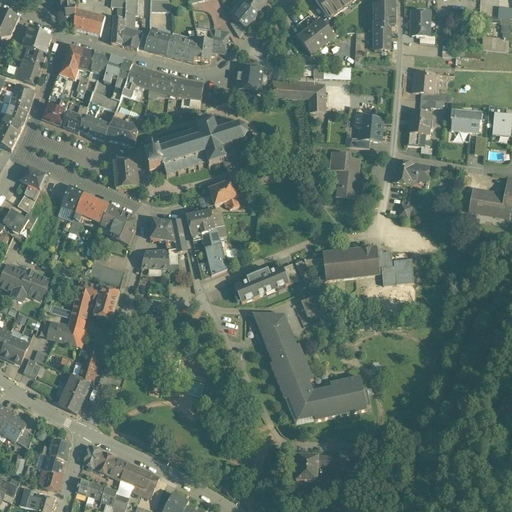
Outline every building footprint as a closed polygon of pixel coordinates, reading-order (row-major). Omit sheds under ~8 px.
[(71,0),(61,0),(62,9),(66,8),(67,21),(70,27),(73,30),(74,31),(76,12),(76,8),(71,8),(70,1),(72,1),(71,0)] [(126,0),(112,0),(111,9),(126,11),(126,0)] [(151,0),(126,0),(126,11),(126,14),(124,30),(134,33),(136,8),(135,6),(152,6),(151,0)] [(246,0),(244,3),(246,5),(259,16),(271,0),(246,0)] [(314,0),(328,19),(330,22),(330,21),(331,21),(330,21),(358,0),(314,0)] [(395,0),(385,0),(385,8),(375,8),(375,53),(390,54),(390,32),(395,32),(395,0)] [(169,2),(152,1),(152,6),(152,14),(171,14),(169,2)] [(246,5),(233,20),(234,21),(247,31),(259,16),(246,5)] [(482,52),(508,53),(510,21),(511,21),(511,9),(498,8),(498,19),(502,19),(500,38),(483,37),(482,52)] [(20,20),(0,11),(0,41),(2,43),(11,39),(20,20)] [(105,20),(76,12),(74,31),(74,32),(100,39),(105,20)] [(118,21),(114,20),(111,46),(122,49),(124,30),(126,14),(119,13),(118,21)] [(429,14),(412,14),(412,38),(429,38),(429,14)] [(340,36),(330,21),(330,22),(328,19),(323,23),(335,40),(340,36)] [(247,31),(234,21),(231,25),(240,39),(247,31)] [(322,22),(306,34),(305,33),(297,39),(311,58),(335,40),(323,23),(322,22)] [(52,39),(30,28),(23,49),(28,50),(24,62),(42,68),(52,39)] [(134,33),(124,30),(122,49),(137,52),(144,35),(134,33)] [(229,35),(196,31),(197,41),(197,42),(196,45),(194,61),(195,61),(210,63),(211,53),(226,55),(229,35)] [(172,39),(152,33),(145,52),(167,58),(172,39)] [(367,35),(357,35),(355,70),(366,70),(368,41),(367,41),(367,35)] [(196,45),(172,39),(167,58),(194,65),(195,61),(194,61),(196,45)] [(85,52),(70,48),(60,77),(69,80),(76,83),(79,72),(85,52)] [(454,48),(443,48),(443,59),(454,60),(454,48)] [(9,53),(0,50),(0,57),(7,60),(9,53)] [(481,52),(457,50),(456,58),(480,60),(481,52)] [(95,54),(85,52),(79,72),(84,73),(83,78),(82,78),(78,93),(85,95),(91,75),(93,67),(92,66),(95,54)] [(105,57),(95,54),(92,66),(93,67),(91,75),(99,77),(105,57)] [(133,66),(105,57),(99,77),(127,85),(128,83),(132,69),(133,66)] [(42,68),(24,62),(21,71),(18,70),(11,68),(9,69),(8,73),(9,75),(16,77),(15,80),(36,88),(42,68)] [(263,69),(239,67),(236,91),(260,92),(263,69)] [(324,68),(314,67),(314,77),(315,80),(325,80),(324,68)] [(351,69),(324,68),(325,80),(350,81),(351,69)] [(152,74),(132,69),(128,83),(127,85),(149,92),(152,74)] [(180,82),(152,74),(149,92),(177,100),(180,82)] [(435,76),(415,74),(414,86),(415,87),(414,95),(433,97),(435,76)] [(60,77),(58,76),(50,98),(58,101),(59,97),(63,99),(69,80),(60,77)] [(127,85),(99,77),(90,105),(101,109),(104,110),(116,114),(120,104),(122,98),(127,85)] [(204,86),(180,82),(177,100),(191,102),(201,104),(204,86)] [(325,88),(273,85),(269,88),(269,101),(308,101),(310,115),(326,114),(325,88)] [(34,93),(17,86),(14,96),(32,103),(34,93)] [(10,106),(29,116),(32,109),(33,107),(31,106),(32,103),(14,96),(10,106)] [(63,102),(62,101),(61,105),(59,111),(48,106),(43,120),(45,123),(61,129),(68,104),(63,102)] [(201,104),(191,102),(190,109),(200,110),(201,104)] [(431,103),(423,102),(422,109),(432,110),(434,110),(435,103),(431,103)] [(0,116),(3,118),(6,119),(10,107),(0,103),(0,116)] [(101,109),(90,105),(88,111),(84,124),(83,124),(80,134),(85,136),(85,137),(92,140),(93,139),(104,143),(105,142),(109,130),(110,128),(93,121),(93,120),(96,119),(98,114),(99,114),(99,112),(103,113),(104,110),(101,109)] [(6,119),(24,129),(25,128),(25,125),(29,116),(10,106),(10,107),(6,119)] [(78,118),(68,114),(64,130),(79,136),(80,134),(83,124),(84,124),(88,111),(82,109),(78,118)] [(483,115),(452,112),(451,123),(452,123),(451,133),(479,136),(480,126),(482,126),(483,115)] [(421,114),(411,113),(408,135),(409,135),(407,148),(419,149),(420,136),(426,137),(427,130),(429,130),(431,115),(421,114)] [(129,119),(116,114),(110,131),(109,130),(105,142),(135,150),(140,122),(129,117),(129,119)] [(511,116),(494,116),(493,137),(511,137),(511,131),(511,116)] [(382,122),(363,120),(361,118),(357,117),(356,128),(358,130),(361,131),(360,141),(360,142),(370,143),(380,143),(382,122)] [(6,119),(3,118),(0,121),(0,125),(20,136),(21,136),(24,129),(6,119)] [(224,123),(214,126),(214,125),(216,122),(214,121),(213,124),(199,128),(196,127),(195,129),(197,130),(198,131),(189,134),(189,132),(187,133),(188,135),(179,137),(178,135),(177,136),(178,138),(169,141),(168,139),(167,139),(167,141),(158,144),(155,143),(155,145),(157,146),(160,155),(145,160),(150,174),(164,169),(167,178),(166,180),(167,181),(169,179),(178,176),(179,178),(180,177),(180,175),(188,173),(189,174),(191,174),(190,172),(199,169),(199,171),(201,171),(200,169),(210,166),(208,170),(210,171),(211,168),(215,167),(216,170),(222,168),(221,165),(224,164),(226,168),(240,164),(247,151),(245,147),(247,146),(245,144),(248,139),(251,140),(251,138),(248,137),(246,133),(248,131),(247,129),(245,131),(240,129),(240,126),(239,126),(239,129),(234,130),(233,127),(231,128),(232,131),(227,132),(225,124),(226,122),(225,121),(224,123)] [(20,136),(3,127),(0,131),(0,147),(11,154),(20,136)] [(370,143),(360,142),(360,141),(352,140),(352,150),(369,151),(370,143)] [(485,147),(478,146),(479,140),(477,140),(475,157),(484,158),(485,147)] [(352,156),(332,154),(330,172),(339,173),(336,198),(357,201),(361,162),(352,161),(352,156)] [(136,162),(114,164),(117,192),(139,189),(136,162)] [(415,166),(397,163),(393,185),(411,188),(412,182),(414,166),(415,166)] [(430,169),(414,166),(412,182),(427,185),(430,169)] [(47,178),(29,169),(21,184),(30,188),(26,198),(36,204),(47,178)] [(232,183),(209,191),(216,208),(224,205),(236,201),(239,200),(232,183)] [(85,195),(70,188),(62,208),(77,214),(84,196),(85,195)] [(487,193),(474,191),(469,215),(486,218),(487,215),(495,216),(496,207),(488,206),(489,202),(491,202),(492,197),(486,196),(487,193)] [(505,199),(499,198),(500,196),(492,195),(492,197),(491,202),(489,202),(488,206),(496,207),(495,216),(494,219),(509,222),(510,216),(511,215),(511,192),(506,192),(505,199)] [(84,196),(77,214),(69,234),(78,237),(83,224),(80,224),(83,217),(102,226),(109,208),(84,196)] [(26,198),(19,209),(29,216),(31,217),(36,204),(26,198)] [(236,201),(224,205),(226,209),(229,208),(230,212),(239,208),(236,201)] [(412,208),(401,206),(398,219),(409,222),(412,208)] [(121,213),(109,208),(102,226),(102,228),(112,230),(111,232),(118,234),(115,241),(129,247),(135,232),(132,231),(135,224),(130,222),(132,218),(120,213),(121,213)] [(26,221),(12,212),(5,225),(4,226),(7,228),(21,237),(30,224),(30,223),(26,221)] [(221,216),(218,216),(217,212),(212,214),(216,231),(218,241),(218,242),(226,240),(221,216)] [(210,214),(187,218),(191,237),(192,237),(216,231),(212,214),(210,214)] [(38,220),(31,217),(29,216),(26,221),(30,223),(30,224),(34,227),(38,220)] [(172,224),(153,222),(150,242),(166,243),(167,253),(169,253),(177,252),(172,224)] [(181,222),(172,224),(177,252),(177,256),(187,254),(184,237),(181,222)] [(216,231),(192,237),(193,243),(203,241),(204,244),(218,241),(216,231)] [(218,241),(204,244),(207,261),(222,257),(218,242),(218,241)] [(362,252),(324,256),(325,271),(326,282),(379,276),(377,256),(376,251),(371,251),(369,250),(363,250),(362,252)] [(177,252),(169,253),(169,271),(169,274),(179,274),(179,267),(178,267),(177,256),(177,252)] [(167,253),(146,255),(142,270),(169,271),(169,253),(167,253)] [(391,254),(377,256),(379,276),(382,276),(384,288),(397,287),(397,286),(414,284),(413,275),(412,262),(392,264),(391,254)] [(324,261),(304,263),(297,266),(297,265),(296,265),(301,277),(301,276),(309,273),(325,271),(324,261)] [(221,263),(209,266),(212,279),(223,274),(221,263)] [(125,275),(93,265),(90,279),(121,288),(125,275)] [(27,276),(8,267),(0,284),(0,288),(14,295),(12,299),(24,304),(27,297),(41,303),(44,296),(46,297),(49,291),(47,290),(50,283),(34,276),(35,275),(29,273),(27,276)] [(262,274),(250,278),(250,279),(247,280),(248,283),(235,288),(242,306),(290,286),(287,278),(283,269),(269,274),(268,271),(262,274)] [(296,274),(287,278),(290,286),(299,282),(296,274)] [(81,284),(69,328),(83,332),(85,324),(91,301),(98,303),(102,290),(81,284)] [(310,289),(302,293),(306,302),(314,299),(310,289)] [(98,303),(94,316),(94,317),(95,318),(112,323),(113,321),(112,321),(120,297),(120,295),(119,295),(103,291),(103,290),(102,290),(98,303)] [(306,302),(301,304),(301,305),(303,308),(300,310),(301,313),(304,311),(307,319),(312,321),(312,319),(315,320),(324,317),(323,316),(325,315),(327,310),(325,306),(324,306),(321,300),(317,298),(306,302)] [(51,308),(50,315),(70,318),(71,311),(51,308)] [(24,326),(27,319),(19,315),(16,322),(24,326)] [(297,348),(285,317),(253,316),(261,335),(258,336),(261,344),(264,343),(273,365),(271,366),(285,402),(289,400),(298,423),(315,419),(316,423),(367,412),(367,409),(371,409),(367,392),(363,393),(360,379),(330,385),(331,390),(314,393),(310,384),(314,382),(299,347),(297,348)] [(59,327),(51,325),(47,340),(64,344),(69,328),(60,326),(59,327)] [(83,332),(69,328),(64,344),(81,350),(87,333),(83,332)] [(11,335),(1,331),(0,332),(0,354),(1,355),(2,355),(10,338),(11,335)] [(10,338),(2,355),(1,355),(0,358),(10,362),(19,342),(10,338)] [(19,342),(10,362),(21,367),(30,347),(19,342)] [(34,361),(44,365),(48,355),(38,351),(34,361)] [(101,358),(87,353),(79,380),(78,380),(91,385),(93,385),(101,358)] [(69,360),(62,358),(62,360),(61,359),(60,358),(57,367),(66,369),(69,360)] [(36,364),(30,361),(23,376),(29,378),(35,366),(36,364)] [(35,366),(29,378),(35,381),(41,369),(35,366)] [(79,380),(74,378),(67,393),(84,400),(91,385),(78,380),(79,380)] [(193,384),(192,394),(201,395),(202,385),(193,384)] [(84,400),(67,393),(60,407),(77,416),(84,400)] [(5,412),(0,419),(0,433),(12,416),(5,412)] [(19,421),(12,416),(0,433),(0,435),(6,440),(7,439),(16,444),(25,431),(27,428),(18,422),(19,421)] [(33,437),(25,431),(17,443),(29,452),(33,437)] [(57,442),(53,441),(51,449),(50,451),(40,448),(38,455),(66,463),(71,447),(57,443),(57,442)] [(103,454),(89,448),(84,466),(95,471),(103,454)] [(364,454),(337,453),(337,458),(337,469),(363,470),(364,454)] [(116,460),(103,454),(95,471),(109,478),(116,460)] [(318,457),(297,456),(296,482),(317,483),(318,457)] [(337,458),(318,457),(317,483),(322,483),(323,473),(334,473),(335,469),(337,469),(337,458)] [(66,463),(52,459),(51,463),(44,461),(43,463),(46,464),(43,473),(62,478),(66,463)] [(26,463),(17,460),(13,472),(18,474),(17,476),(22,478),(25,468),(26,463)] [(128,465),(116,460),(109,478),(120,483),(128,465)] [(154,476),(128,465),(120,483),(134,489),(132,492),(132,493),(150,501),(159,480),(153,477),(154,476)] [(33,470),(25,468),(22,478),(30,480),(33,470)] [(62,478),(43,473),(40,484),(45,485),(44,489),(58,493),(62,478)] [(18,489),(2,480),(0,484),(0,487),(16,495),(18,489)] [(92,484),(80,480),(76,494),(88,498),(89,498),(92,484)] [(105,489),(92,484),(89,498),(88,498),(86,507),(89,508),(90,507),(93,499),(102,502),(105,489)] [(0,504),(4,496),(14,500),(16,495),(0,487),(0,504)] [(117,496),(129,501),(132,493),(132,492),(119,488),(118,493),(117,496)] [(118,493),(105,489),(102,502),(101,504),(114,508),(117,496),(118,493)] [(41,497),(40,501),(33,499),(34,493),(26,491),(21,508),(35,511),(52,511),(55,502),(41,497)] [(193,511),(186,508),(189,503),(173,495),(164,511),(193,511)] [(129,501),(117,496),(114,508),(112,511),(126,511),(128,506),(129,501)]
